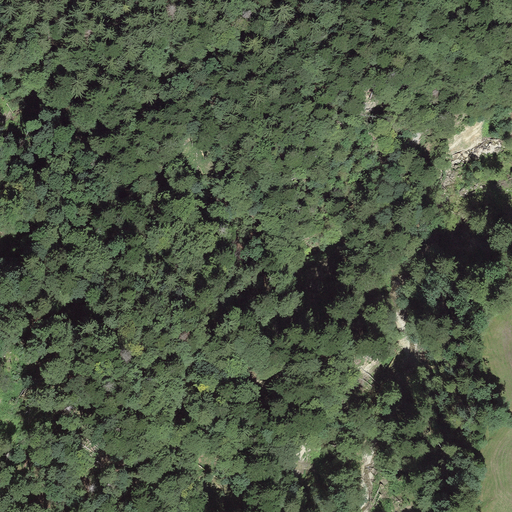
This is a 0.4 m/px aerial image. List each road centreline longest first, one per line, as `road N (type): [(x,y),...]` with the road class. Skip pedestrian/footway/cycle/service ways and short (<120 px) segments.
road 1 (track): [(14,511),(27,470),(80,402),(115,336),(63,191),(63,148),(80,137),(111,139),(185,72),(234,56),(257,0)]
road 2 (track): [(195,0),(168,17),(120,24),(67,0)]
